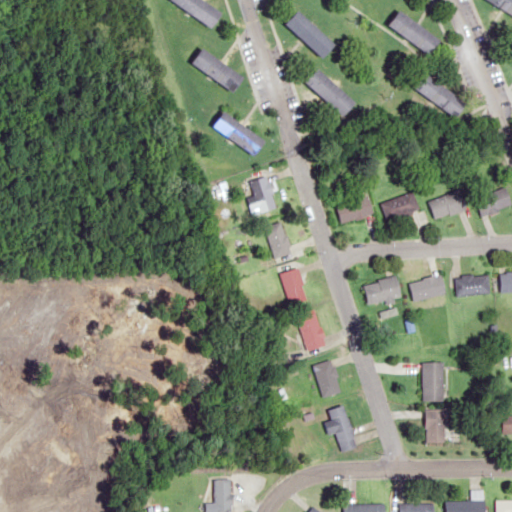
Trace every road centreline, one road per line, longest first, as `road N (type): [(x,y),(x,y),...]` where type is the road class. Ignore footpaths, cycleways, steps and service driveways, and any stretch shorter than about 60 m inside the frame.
road 1 (residential): [(388,466),(240,0)]
road 2 (residential): [(260,511),(265,496),(305,473),(511,467)]
road 3 (residential): [(511,243),(325,256)]
road 4 (residential): [(511,163),(446,0)]
